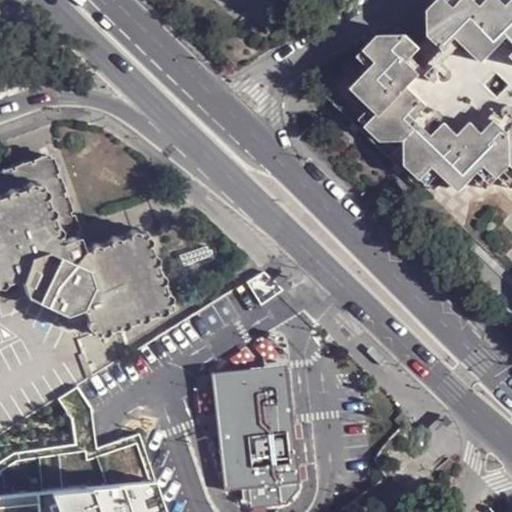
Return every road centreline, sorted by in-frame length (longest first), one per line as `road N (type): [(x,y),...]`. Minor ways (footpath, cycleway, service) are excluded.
road 1 (tertiary): [(272,218),(511,439)]
road 2 (tertiary): [(511,394),(286,167)]
road 3 (tertiary): [(45,0),(272,218)]
road 4 (residential): [(0,111),(31,99),(95,99),(133,115),(272,218)]
road 5 (residential): [(286,167),(250,154),(89,0)]
road 6 (tertiary): [(286,167),(113,0)]
